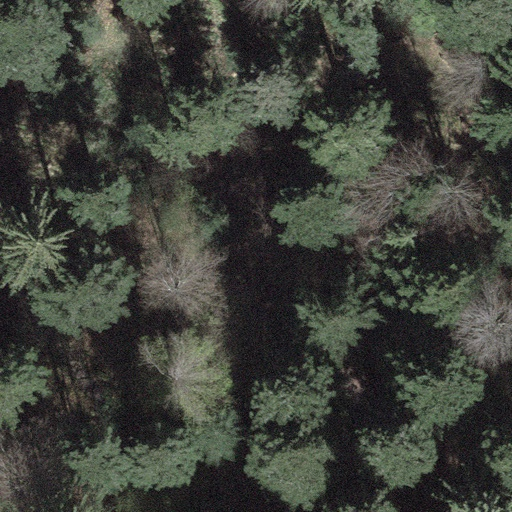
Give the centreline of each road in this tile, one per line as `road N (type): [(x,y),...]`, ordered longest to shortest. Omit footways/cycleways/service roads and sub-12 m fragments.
road 1 (track): [(245,0),(483,191),(511,260)]
road 2 (track): [(511,371),(506,399),(417,511)]
